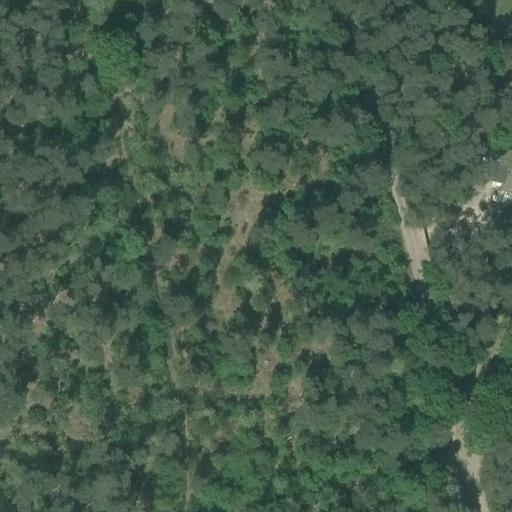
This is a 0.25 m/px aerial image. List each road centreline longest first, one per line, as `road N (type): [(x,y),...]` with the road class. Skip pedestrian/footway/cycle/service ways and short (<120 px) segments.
road 1 (track): [(65,0),(176,447),(173,511)]
road 2 (track): [(342,0),(467,441)]
road 3 (track): [(263,511),(447,456),(467,441)]
road 4 (track): [(511,334),(467,441),(477,511)]
